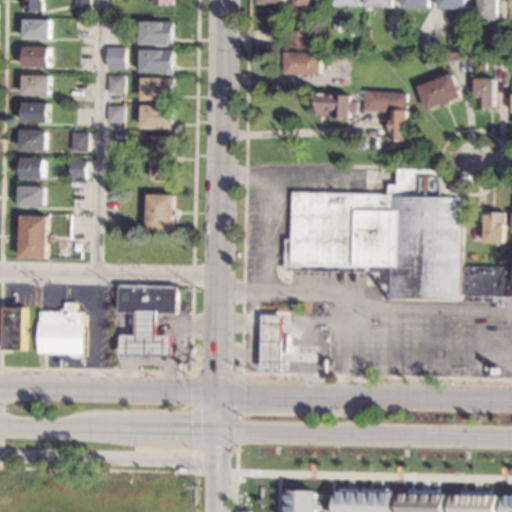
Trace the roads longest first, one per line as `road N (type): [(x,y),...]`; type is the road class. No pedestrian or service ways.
road 1 (primary): [(0,427),(511,436)]
road 2 (primary): [(511,399),(0,390)]
road 3 (tertiary): [(218,511),(224,0)]
